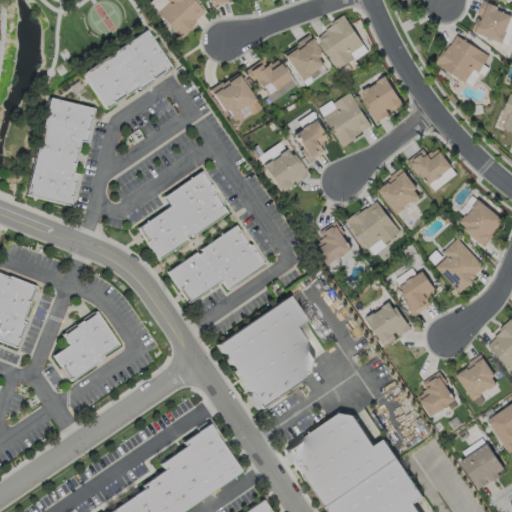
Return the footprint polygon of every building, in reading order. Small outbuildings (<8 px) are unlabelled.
[(164,0),(190,0),(203,12),(179,38),(152,12),(164,0)] [(481,0),(469,29),(499,43),(511,14),(511,11),(486,0),(481,0)] [(314,37),(337,71),(356,59),(351,52),(363,44),(344,17),(314,37)] [(145,32),(170,68),(105,111),(82,75),(145,32)] [(436,63),(464,82),(483,54),(455,35),(436,63)] [(283,54),(301,81),(328,64),(310,36),(283,54)] [(248,71),(265,96),(290,80),(274,55),(248,71)] [(211,93),(229,120),(246,107),(252,115),(260,109),(236,75),(211,93)] [(359,93),(378,121),(404,104),(386,76),(359,93)] [(506,85),(511,86),(511,123),(497,118),(506,85)] [(321,111),(344,145),(373,127),(350,92),(321,111)] [(48,99),(94,110),(72,206),(25,195),(48,99)] [(290,133),(309,163),(326,152),(320,142),(328,137),(316,117),(290,133)] [(259,163),(278,153),(274,145),(255,155),(259,163)] [(260,166),(277,190),(304,171),(287,147),(260,166)] [(411,162),(428,184),(452,166),(440,151),(428,161),(422,153),(411,162)] [(378,190),(397,214),(423,194),(404,170),(378,190)] [(202,172),(230,214),(159,262),(137,229),(172,206),(166,196),(202,172)] [(349,220),(374,252),(401,230),(376,198),(349,220)] [(459,224),(479,199),(504,219),(484,244),(459,224)] [(236,224),(264,265),(228,290),(223,282),(189,306),(166,273),(236,224)] [(336,226),(352,250),(327,266),(312,242),(336,226)] [(438,266),(461,289),(486,264),(458,236),(442,251),(447,256),(438,266)] [(398,284),(406,280),(406,279),(415,274),(412,269),(395,277),(398,284)] [(397,286),(412,312),(428,302),(423,293),(433,287),(423,270),(397,286)] [(0,340),(0,273),(39,288),(16,347),(0,340)] [(289,291),(312,322),(303,329),(325,359),(310,370),(261,407),(216,346),(289,291)] [(391,299),(408,323),(381,342),(364,318),(391,299)] [(96,310),(121,347),(69,382),(53,357),(71,345),(63,333),(96,310)] [(511,319),(485,344),(511,371),(511,319)] [(457,374),(474,399),(500,382),(482,357),(457,374)] [(440,375),(456,401),(430,417),(418,397),(429,390),(425,384),(440,375)] [(511,403),(511,448),(507,452),(487,420),(511,403)] [(332,511),(291,453),(352,411),(377,447),(387,440),(427,498),(416,506),(420,511),(332,511)] [(185,511),(82,511),(211,425),(244,473),(185,511)] [(487,443),(505,470),(477,489),(459,462),(487,443)] [(243,511),(269,511),(261,500),(243,511)]
